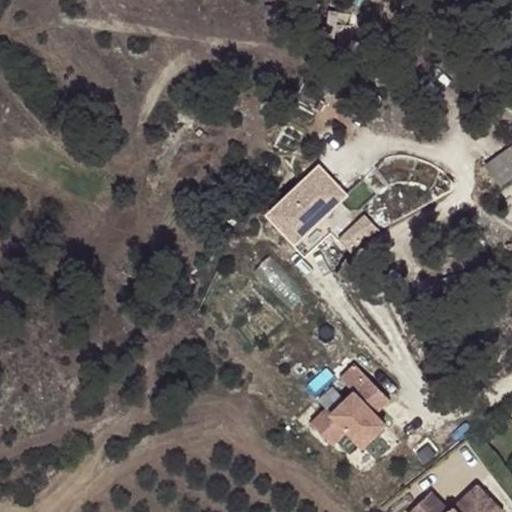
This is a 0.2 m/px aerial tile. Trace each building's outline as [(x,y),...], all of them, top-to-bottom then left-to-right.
[(511,133),(483,139),(488,164),(511,159),(511,133)] [(265,207),(296,242),(351,195),(320,159),(265,207)] [(342,372),(353,385),(311,419),(331,444),(350,428),(361,442),(390,419),(379,405),(388,398),(358,359),(342,372)] [(428,484),(404,507),(408,511),(484,511),(496,500),(475,478),(448,503),(428,484)] [(494,511),(501,505),(496,500),(484,511),(494,511)]
